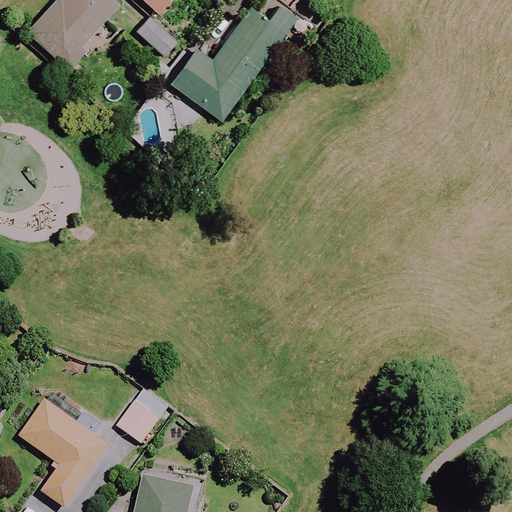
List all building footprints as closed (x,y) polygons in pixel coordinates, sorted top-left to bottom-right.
[(117,8),(108,0),(58,0),(26,33),(66,73),(89,49),(83,43),(117,8)] [(139,0),(156,15),(170,0),(139,0)] [(295,19),(274,3),(262,19),(248,9),(210,62),(194,51),(169,86),(220,123),(295,19)] [(176,43),(149,18),(135,33),(162,58),(176,43)] [(168,410),(144,391),(116,428),(141,446),(168,410)] [(65,511),(108,448),(95,439),(103,427),(53,392),(20,439),(59,467),(41,494),(65,511)] [(189,511),(195,491),(143,479),(134,511),(189,511)]
